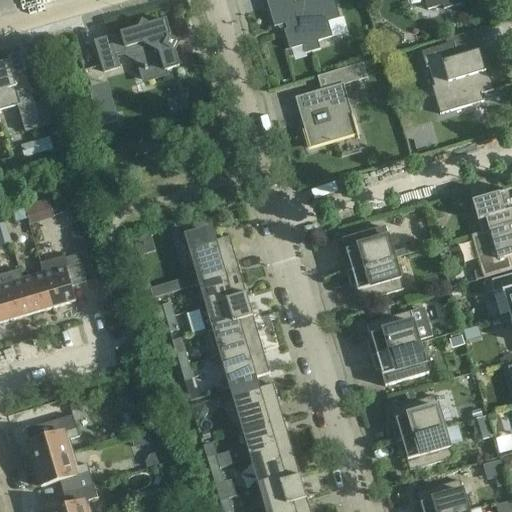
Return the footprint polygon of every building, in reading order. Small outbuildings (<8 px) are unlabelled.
[(283,31),(289,51),(303,47),(305,55),(320,50),(317,42),(332,38),(328,23),(339,20),(333,0),(311,0),(308,1),(307,0),(265,0),(274,28),(284,25),(286,30),(283,31)] [(423,0),(427,11),(442,7),(443,10),(461,5),(459,0),(423,0)] [(175,53),(172,52),(177,43),(168,39),(170,36),(165,22),(149,27),(142,23),(139,30),(121,35),(121,37),(111,40),(110,38),(94,43),(103,73),(119,69),(116,58),(123,56),(126,50),(140,57),(147,83),(167,77),(166,72),(179,68),(175,53)] [(431,87),(439,115),(483,103),(481,95),(493,91),(487,72),(485,72),(479,52),(458,58),(454,43),(421,52),(426,68),(428,67),(433,87),(431,87)] [(0,111),(17,107),(25,133),(53,125),(47,102),(34,105),(25,74),(27,73),(21,55),(7,60),(8,63),(0,65),(0,111)] [(343,86),(367,79),(363,64),(317,78),(321,92),(295,99),(304,131),(310,150),(357,136),(351,117),(352,116),(343,86)] [(101,127),(99,127),(101,137),(104,136),(119,132),(117,122),(101,127)] [(34,143),(38,155),(53,150),(49,138),(34,143)] [(511,191),(472,203),(481,233),(481,234),(511,225),(511,191)] [(55,217),(66,213),(61,198),(50,201),(53,211),(55,217)] [(28,218),(53,211),(50,201),(25,209),(28,218)] [(511,257),(511,225),(481,234),(481,233),(471,236),(483,279),(511,270),(511,269),(509,258),(511,257)] [(342,260),(346,274),(394,260),(408,256),(406,250),(392,253),(388,240),(385,229),(342,241),(345,253),(346,253),(347,259),(343,260),(343,259),(342,260)] [(209,245),(205,233),(187,238),(201,286),(240,274),(229,239),(209,245)] [(43,274),(53,309),(75,303),(71,288),(86,284),(78,256),(65,259),(64,258),(39,265),(42,274),(43,274)] [(356,292),(360,304),(403,291),(400,279),(399,279),(395,265),(394,260),(346,274),(350,288),(351,288),(351,287),(355,286),(357,292),(356,292)] [(10,322),(11,322),(32,315),(22,280),(19,271),(0,276),(0,286),(0,287),(10,322)] [(43,274),(42,274),(22,280),(32,315),(53,309),(43,274)] [(240,274),(201,286),(208,308),(246,296),(240,274)] [(511,316),(511,275),(491,281),(492,293),(502,293),(509,317),(511,316)] [(150,290),(153,300),(170,295),(167,285),(150,290)] [(0,287),(0,286),(0,324),(10,322),(0,287)] [(253,318),(246,296),(208,308),(198,310),(204,332),(214,329),(253,318)] [(162,306),(166,320),(174,318),(170,304),(162,306)] [(383,321),(391,319),(388,308),(379,310),(383,321)] [(383,321),(366,326),(370,337),(372,343),(368,344),(367,344),(371,358),(418,344),(409,313),(391,319),(383,321)] [(170,334),(178,331),(174,318),(166,320),(170,334)] [(253,318),(214,329),(221,351),(237,346),(241,359),(263,353),(253,318)] [(64,322),(66,340),(82,337),(80,320),(64,322)] [(464,346),(461,337),(449,341),(451,350),(464,346)] [(418,344),(371,358),(375,372),(376,372),(380,370),(382,376),(381,376),(385,388),(428,375),(425,364),(424,364),(418,344)] [(237,346),(221,351),(231,387),(269,375),(263,353),(241,359),(237,346)] [(176,356),(180,369),(189,367),(185,353),(176,356)] [(504,364),(511,361),(511,357),(511,354),(502,356),(504,364)] [(189,367),(180,369),(184,383),(193,380),(189,367)] [(133,383),(122,386),(124,393),(129,396),(137,394),(133,383)] [(245,433),(283,422),(273,387),(234,398),(241,420),(236,421),(240,435),(245,434),(245,433)] [(407,406),(416,403),(413,393),(404,395),(407,406)] [(396,443),(443,429),(438,409),(435,397),(391,410),(395,422),(397,427),(393,429),(393,428),(391,429),(396,443)] [(207,413),(204,405),(192,408),(196,421),(202,420),(207,413)] [(471,413),(472,420),(482,417),(480,410),(471,413)] [(27,444),(34,466),(74,454),(69,440),(79,437),(73,417),(49,424),(52,437),(27,444)] [(268,450),(272,463),(293,456),(283,422),(245,433),(245,434),(251,455),(268,450)] [(406,461),(410,472),(453,460),(450,448),(449,448),(443,429),(396,443),(400,457),(401,457),(401,456),(405,455),(407,461),(406,461)] [(148,435),(131,439),(134,448),(150,443),(148,435)] [(203,446),(211,473),(219,470),(211,444),(203,446)] [(511,466),(511,450),(504,449),(501,465),(511,466)] [(261,489),(300,477),(293,456),(272,463),(268,450),(251,455),(261,489)] [(69,493),(93,486),(87,465),(77,467),(74,454),(34,466),(40,488),(65,481),(69,493)] [(211,473),(215,486),(223,484),(219,470),(211,473)] [(268,511),(267,511),(268,511),(306,501),(300,477),(261,489),(268,511)] [(467,511),(462,494),(463,493),(460,482),(416,495),(420,506),(422,511),(421,511),(467,511)] [(90,511),(87,502),(97,499),(93,486),(69,493),(73,506),(53,511),(90,511)] [(231,511),(228,499),(219,502),(222,511),(231,511)] [(309,511),(306,501),(268,511),(267,511),(268,511),(263,511),(262,511),(309,511)] [(511,511),(511,507),(511,503),(496,507),(497,511),(511,511)]
